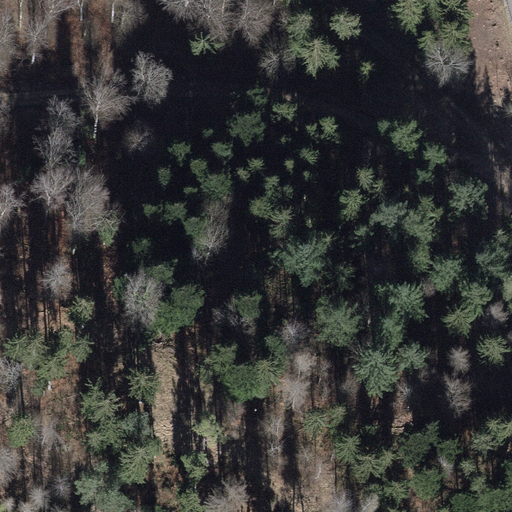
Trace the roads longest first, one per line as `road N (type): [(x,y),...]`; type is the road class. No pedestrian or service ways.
road 1 (track): [(511,188),(324,107),(227,85),(90,79),(0,92)]
road 2 (track): [(511,180),(454,112),(322,0)]
